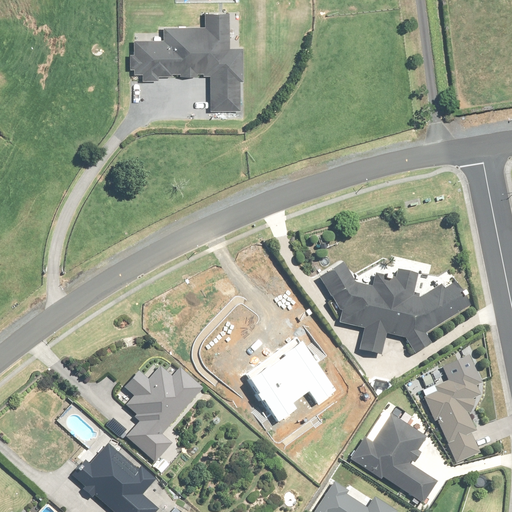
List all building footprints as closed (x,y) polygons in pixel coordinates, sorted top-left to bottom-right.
[(150,34),(139,34),(139,37),(136,37),(135,55),(130,55),(130,68),(135,68),(135,73),(144,73),(143,81),(159,81),(159,76),(173,77),(173,74),(180,74),(180,76),(211,77),(211,110),(240,110),(240,81),(243,81),(244,48),(229,48),(230,14),(206,14),(205,27),(164,26),(163,41),(150,41),(150,34)] [(395,277),(377,273),(372,287),(357,282),(347,263),(321,279),(342,310),(342,324),(365,329),(361,350),(383,356),(387,334),(405,339),(415,355),(433,344),(426,333),(472,306),(457,282),(444,289),(442,285),(417,299),(414,297),(419,274),(400,270),(395,277)] [(329,392),(291,342),(272,356),(274,358),(257,370),(255,368),(238,380),(272,426),(294,410),(289,403),(302,393),(311,405),(329,392)] [(426,397),(424,398),(458,464),(481,453),(472,433),(478,430),(469,413),(482,397),(482,379),(475,366),(477,365),(470,348),(461,352),(464,358),(443,369),(447,378),(423,391),(426,397)] [(126,438),(145,455),(155,464),(179,437),(172,431),(204,395),(201,392),(203,390),(180,370),(172,379),(160,367),(148,380),(140,372),(125,389),(134,397),(126,407),(136,416),(134,419),(139,423),(126,438)] [(382,477),(400,489),(405,492),(423,505),(439,482),(410,463),(413,460),(415,462),(421,453),(419,451),(428,438),(391,413),(373,441),(366,436),(350,460),(380,480),(382,477)] [(95,495),(114,511),(157,511),(160,510),(143,495),(156,480),(142,468),(140,470),(111,444),(102,454),(100,453),(90,464),(86,461),(73,475),(86,486),(83,489),(93,498),(95,495)] [(397,511),(376,498),(368,510),(332,486),(314,511),(397,511)]
